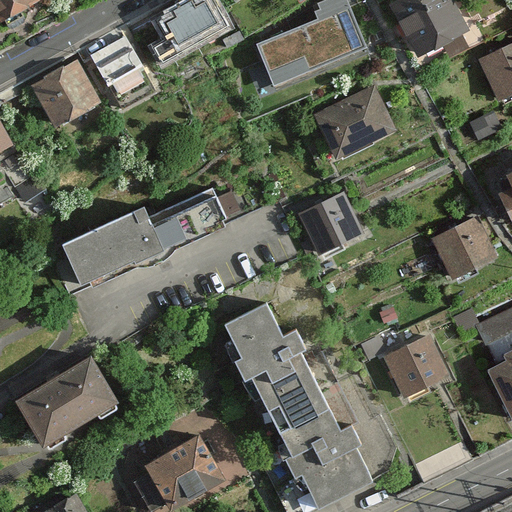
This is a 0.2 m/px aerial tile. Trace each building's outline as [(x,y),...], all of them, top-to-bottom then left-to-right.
[(46,0),(0,0),(0,13),(9,29),(49,5),(46,0)] [(154,51),(169,78),(242,38),(221,0),(198,0),(158,22),(169,43),(154,51)] [(274,87),(367,49),(347,0),(325,0),(318,3),(320,9),(315,11),(318,19),(257,44),(274,87)] [(291,0),(296,8),(312,0),(291,0)] [(458,0),(415,0),(394,12),(424,67),(479,38),(458,0)] [(125,94),(162,78),(140,29),(104,45),(125,94)] [(511,49),(482,63),(504,110),(511,106),(511,49)] [(85,65),(32,91),(55,139),(109,113),(85,65)] [(377,86),(317,115),(343,167),(402,139),(377,86)] [(0,122),(0,174),(22,164),(0,122)] [(348,195),(302,216),(324,264),(370,243),(348,195)] [(155,215),(71,251),(91,297),(175,261),(155,215)] [(485,222),(438,243),(458,286),(505,265),(485,222)] [(282,292),(223,320),(315,508),(374,480),(282,292)] [(511,303),(484,316),(478,304),(459,312),(467,332),(481,326),(487,340),(511,328),(511,303)] [(427,334),(383,354),(402,396),(447,375),(427,334)] [(90,360),(20,403),(46,445),(116,402),(90,360)] [(511,364),(489,376),(511,422),(511,421),(511,364)] [(198,434),(141,465),(166,511),(171,511),(225,483),(198,434)] [(87,511),(79,497),(50,511),(87,511)]
